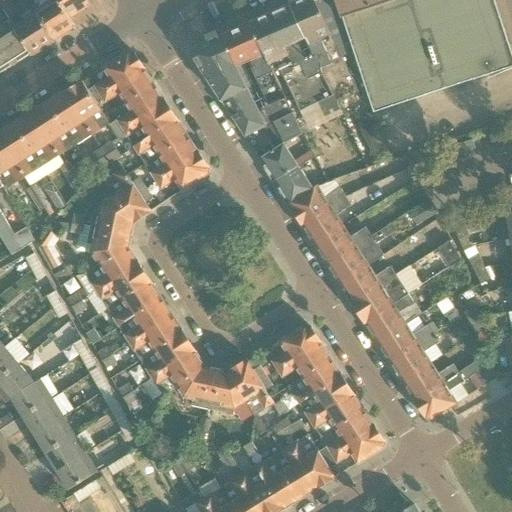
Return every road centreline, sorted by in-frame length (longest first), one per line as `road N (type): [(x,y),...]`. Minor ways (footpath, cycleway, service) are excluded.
road 1 (residential): [(315,293),(234,340),(206,329),(158,244),(163,230),(244,180)]
road 2 (residential): [(422,456),(315,293)]
road 3 (residential): [(244,180),(140,19)]
road 4 (residential): [(0,109),(140,19)]
road 5 (residential): [(315,293),(244,180)]
